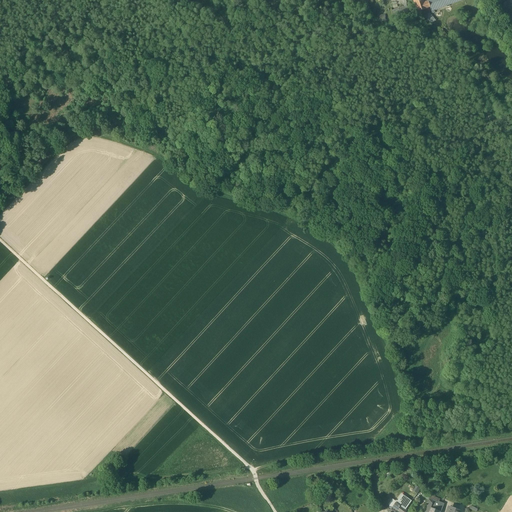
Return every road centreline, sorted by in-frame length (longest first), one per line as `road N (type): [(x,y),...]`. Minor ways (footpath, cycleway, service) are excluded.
road 1 (track): [(97,480),(250,468),(400,442),(405,397),(354,257),(317,229),(200,186),(152,152),(91,132),(74,136),(0,213)]
road 2 (track): [(274,511),(250,468),(0,239)]
road 3 (track): [(89,511),(176,502),(221,508)]
road 4 (track): [(354,257),(363,211),(390,166),(389,137)]
